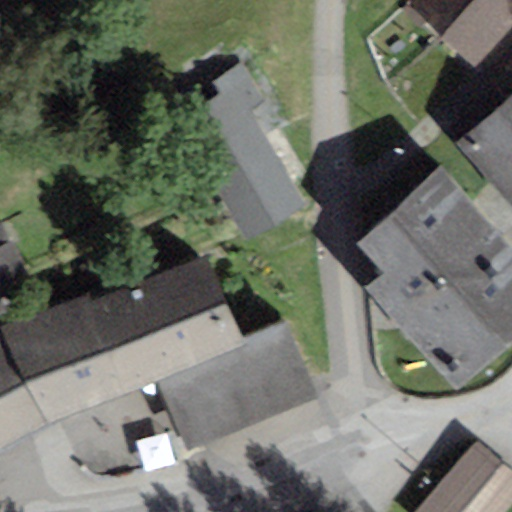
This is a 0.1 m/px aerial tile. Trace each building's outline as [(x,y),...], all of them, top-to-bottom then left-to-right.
[(511,0),(416,0),(475,54),(511,13),(511,0)] [(511,89),(461,139),(511,190),(511,89)] [(296,193),(240,101),(193,129),(249,222),(296,193)] [(511,320),(511,234),(439,155),(358,228),(386,258),(367,275),(456,372),(511,320)] [(0,334),(0,444),(160,374),(250,337),(208,243),(0,334)] [(250,337),(160,374),(188,441),(318,387),(290,320),(250,337)] [(511,468),(474,438),(415,511),(499,511),(511,496),(511,468)]
